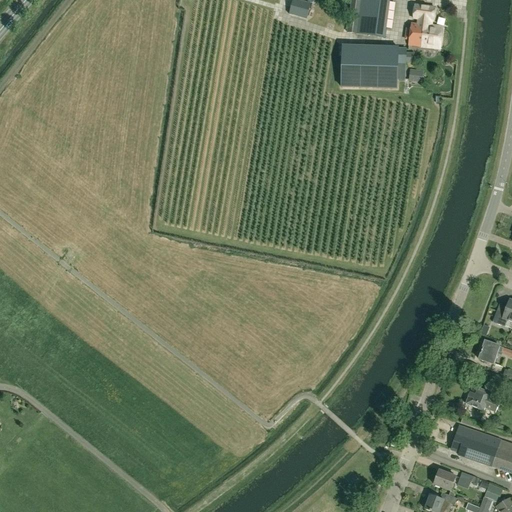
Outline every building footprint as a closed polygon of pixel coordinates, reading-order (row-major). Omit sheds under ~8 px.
[(311,4),(295,0),(293,0),(289,15),(307,19),(311,4)] [(385,38),(390,2),(389,0),(351,0),(348,33),(367,35),(385,38)] [(440,50),(443,27),(433,26),(434,22),(436,11),(414,8),(412,19),(417,19),(416,24),(411,24),(409,46),(440,50)] [(342,47),(341,87),(397,89),(397,63),(409,63),(409,49),(342,47)] [(423,74),(410,72),(409,81),(422,83),(423,74)] [(509,321),(511,322),(511,300),(509,300),(504,314),(496,311),(492,323),(505,327),(507,323),(509,321)] [(494,364),(500,347),(485,342),(479,360),(494,365),(494,364)] [(511,350),(500,347),(494,364),(500,366),(504,354),(511,356),(511,350)] [(495,413),(500,402),(489,397),(491,394),(474,386),(473,386),(473,387),(466,403),(466,404),(483,411),(485,408),(495,413)] [(487,426),(462,418),(461,423),(485,431),(487,426)] [(458,455),(492,467),(501,441),(459,426),(451,450),(459,453),(458,455)] [(511,444),(501,441),(492,467),(511,474),(511,444)] [(456,478),(439,471),(433,485),(450,492),(456,478)] [(460,479),(471,483),(473,477),(462,473),(460,479)] [(487,491),(484,498),(494,502),(497,494),(487,491)] [(430,495),(425,509),(431,511),(447,511),(451,504),(454,505),(457,499),(442,493),(440,499),(430,495)] [(481,508),(479,511),(490,511),(494,502),(484,498),(480,508),(481,508)] [(511,511),(511,502),(510,499),(496,507),(499,511),(511,511)]
